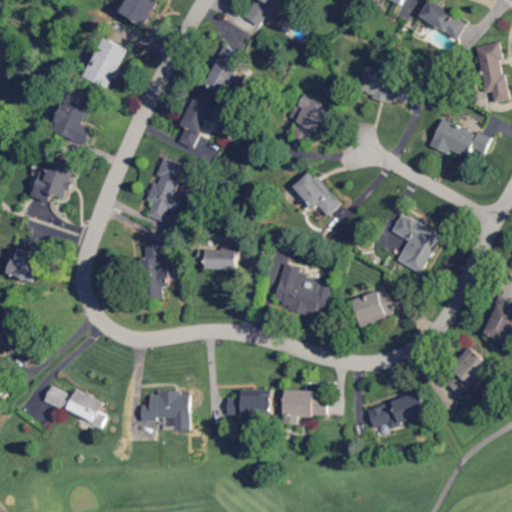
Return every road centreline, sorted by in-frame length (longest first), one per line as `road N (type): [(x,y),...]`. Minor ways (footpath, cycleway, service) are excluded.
road 1 (residential): [(511,193),(445,323),(400,357),(355,363),(233,331),(141,340),(112,329),(88,294),(88,262),(136,136),(208,0)]
road 2 (residential): [(497,220),(369,149)]
